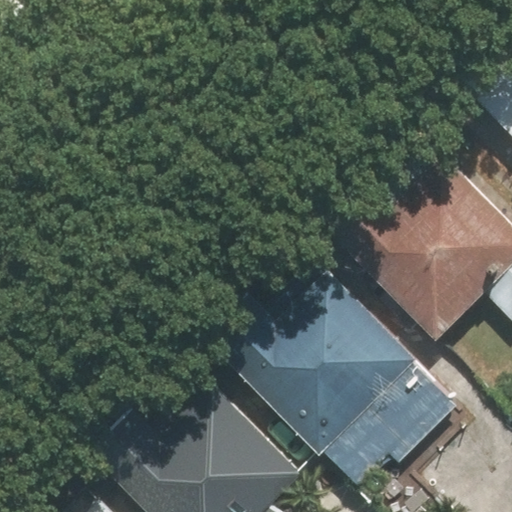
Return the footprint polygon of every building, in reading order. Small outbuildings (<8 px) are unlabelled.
[(0,0),(0,40),(33,6),(26,0),(0,0)] [(511,37),(469,78),(511,124),(511,37)] [(511,219),(444,145),(337,243),(428,341),(480,293),(511,327),(511,219)] [(460,407),(298,234),(196,330),(358,503),(460,407)] [(184,349),(79,447),(139,511),(276,511),(260,503),(296,469),(184,349)] [(116,511),(93,488),(67,511),(48,511),(31,494),(11,511),(116,511)]
